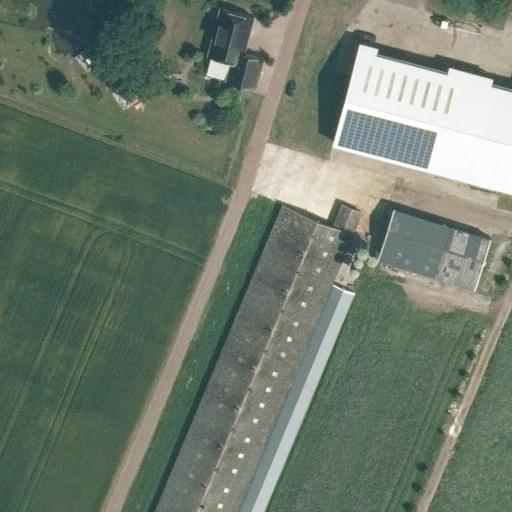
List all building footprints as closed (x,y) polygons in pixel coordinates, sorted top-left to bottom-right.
[(220,9),(208,56),(231,62),(226,81),(255,88),(263,59),(243,54),(253,18),(220,9)] [(359,45),(333,142),(511,189),(511,84),(381,51),(359,45)] [(93,69),(110,90),(126,77),(109,56),(93,69)] [(121,95),(126,102),(138,93),(132,86),(121,95)] [(155,511),(261,511),(353,292),(332,283),(353,233),(352,233),(361,211),(343,203),(334,225),(282,204),(155,511)] [(393,207),(381,247),(377,258),(474,288),(490,237),(393,207)]
